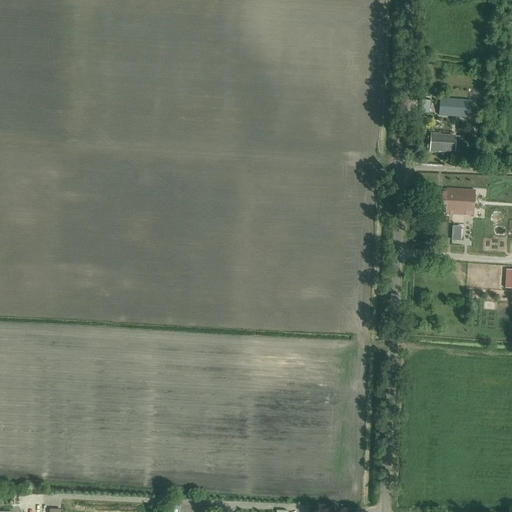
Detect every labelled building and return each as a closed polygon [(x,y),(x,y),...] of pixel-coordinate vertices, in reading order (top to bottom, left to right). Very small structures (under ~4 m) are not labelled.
[(481,100),(480,108),(485,108),(486,101),(488,101),(489,94),(484,94),(483,101),(481,100)] [(439,116),(470,118),(470,117),(476,117),(477,102),(471,102),(471,100),(440,98),(439,116)] [(422,100),(421,110),(429,110),(430,101),(422,100)] [(456,136),(440,135),(440,134),(431,133),(430,151),(440,152),(440,151),(456,152),(456,151),(462,152),(463,137),(456,136)] [(475,176),(460,176),(459,189),(447,189),(447,193),(430,192),(429,209),(444,209),(444,214),(461,215),(460,222),(452,221),(450,251),(467,252),(467,253),(476,254),(477,249),(506,250),(507,231),(511,231),(511,185),(493,185),(493,189),(484,189),(484,197),(474,197),(475,176)]
